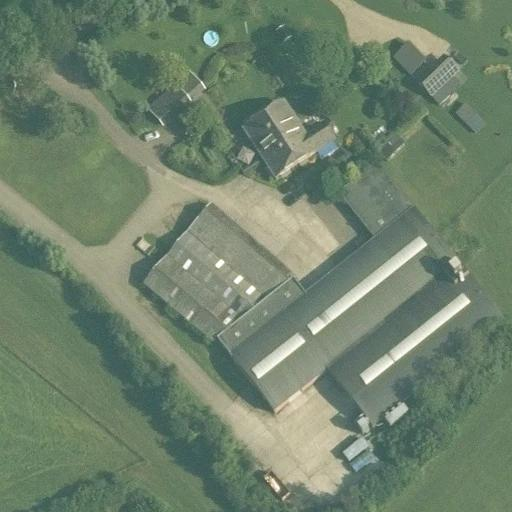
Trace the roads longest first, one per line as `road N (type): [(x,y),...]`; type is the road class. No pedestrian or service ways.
road 1 (unknown): [(95,274),(276,445),(307,460),(346,444)]
road 2 (unknown): [(56,41),(155,156),(188,176)]
road 3 (unknown): [(188,176),(264,197),(327,256)]
road 4 (unclassified): [(0,73),(128,0)]
road 5 (unknown): [(188,176),(95,274)]
road 6 (unknown): [(0,185),(95,274)]
